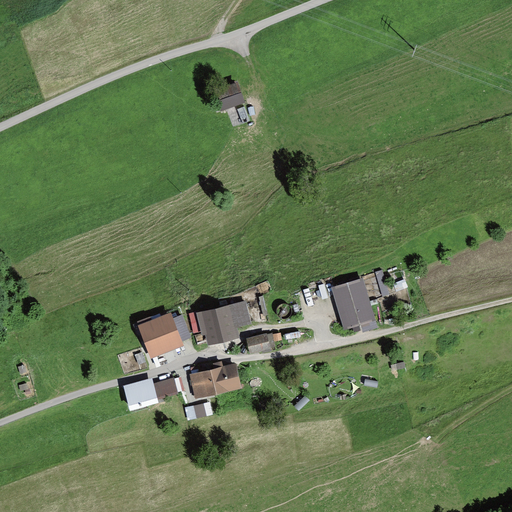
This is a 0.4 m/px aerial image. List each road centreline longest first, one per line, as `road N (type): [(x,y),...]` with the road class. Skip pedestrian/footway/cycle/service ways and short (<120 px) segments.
road 1 (track): [(511,298),(292,351),(164,368)]
road 2 (track): [(323,0),(154,57),(0,129)]
road 3 (residential): [(164,368),(0,420)]
road 4 (track): [(511,390),(447,434),(409,475)]
